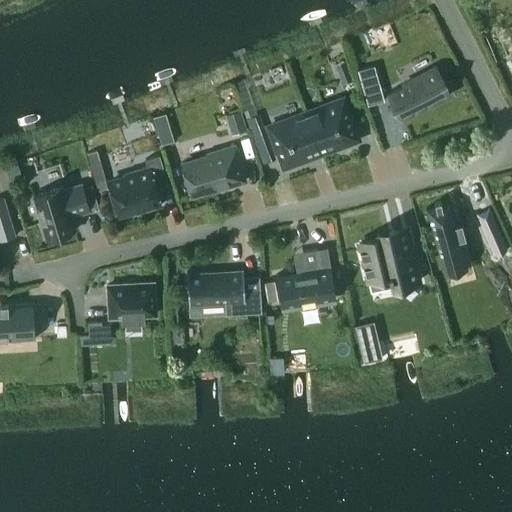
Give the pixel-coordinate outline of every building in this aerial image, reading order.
[(336,63),(343,82),(354,78),(347,59),(336,63)] [(424,75),(389,93),(401,118),(450,94),(440,74),(427,80),(424,75)] [(362,81),(368,104),(384,100),(377,77),(362,81)] [(306,111),(320,150),(333,145),(334,148),(358,139),(343,98),(323,105),(325,109),(308,115),(306,111)] [(246,129),(240,110),(225,114),(231,134),(246,129)] [(269,125),(284,167),(308,157),(307,154),(320,150),(306,111),(305,112),(306,116),(290,122),(288,118),(269,125)] [(163,144),(174,140),(165,113),(154,116),(163,144)] [(216,186),(217,189),(235,183),(246,180),(241,163),(235,144),(222,148),(222,149),(207,153),(208,156),(182,164),(191,194),(216,186)] [(126,177),(108,182),(118,213),(144,205),(146,209),(161,204),(156,187),(168,184),(159,154),(145,159),(147,166),(125,173),(126,177)] [(64,189),(63,187),(34,195),(46,238),(75,229),(71,214),(89,209),(88,206),(83,188),(82,184),(64,189)] [(93,185),(83,188),(88,206),(98,203),(93,185)] [(14,235),(2,197),(0,197),(0,237),(1,239),(14,235)] [(436,205),(426,207),(444,274),(445,274),(445,272),(468,265),(460,238),(466,237),(461,222),(456,223),(450,201),(442,203),(441,200),(435,202),(436,205)] [(404,227),(387,231),(387,232),(377,235),(377,237),(358,242),(366,279),(390,274),(392,286),(417,280),(404,227)] [(301,302),(302,307),(316,305),(315,299),(334,296),(329,267),(331,266),(320,267),(317,248),(303,250),(306,270),(276,274),(276,276),(277,275),(282,305),(301,302)] [(189,305),(191,305),(191,303),(225,301),(226,314),(246,313),(246,311),(261,310),(261,312),(262,312),(260,274),(258,274),(258,276),(244,277),(243,268),(242,268),(242,269),(188,272),(188,271),(187,271),(189,305)] [(266,281),(269,300),(277,299),(274,280),(266,281)] [(142,318),(142,315),(155,314),(154,282),(107,285),(109,317),(123,316),(123,319),(125,319),(141,318),(142,318)] [(0,303),(0,305),(0,304),(0,339),(20,338),(20,340),(21,340),(21,338),(35,338),(35,336),(33,336),(31,303),(1,305),(1,303),(0,303)] [(374,320),(356,324),(365,361),(383,356),(374,320)] [(172,324),(173,343),(182,343),(181,324),(172,324)] [(65,325),(57,325),(57,335),(66,335),(65,325)] [(101,339),(100,325),(88,325),(89,339),(101,339)]
